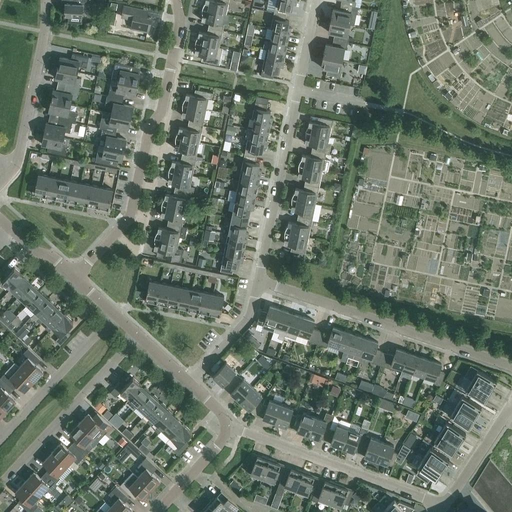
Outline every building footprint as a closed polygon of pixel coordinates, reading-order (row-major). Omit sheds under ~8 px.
[(67,23),(81,24),(82,8),(86,5),(90,5),(90,0),(61,0),(61,3),(64,4),(63,15),(67,15),(67,23)] [(216,0),(214,0),(205,0),(205,3),(203,5),(202,6),(202,8),(202,9),(223,13),(223,14),(226,14),(228,0),(216,0)] [(296,0),(295,0),(296,0),(295,0),(276,0),(274,12),(286,15),(287,9),(291,10),(292,5),(296,5),(296,0)] [(357,8),(355,7),(340,4),(339,10),(333,9),(330,20),(349,24),(354,25),(357,8)] [(148,32),(151,18),(146,17),(147,10),(123,6),(121,17),(132,19),(131,28),(148,32)] [(201,20),(212,22),(211,28),(222,30),(224,24),(221,24),(223,14),(223,13),(202,9),(201,10),(201,12),(201,13),(202,16),(201,20)] [(270,29),(273,29),(289,32),(289,33),(290,33),(291,28),(288,27),(289,21),(284,20),(286,15),(274,12),(270,29)] [(349,24),(330,20),(328,32),(334,33),(333,39),(347,42),(348,38),(347,36),(346,36),(349,24)] [(257,27),(248,24),(247,32),(255,34),(257,27)] [(222,30),(211,28),(210,34),(199,31),(198,36),(196,38),(195,40),(195,42),(219,47),(222,30)] [(273,29),(270,39),(287,43),(289,33),(289,32),(273,29)] [(270,39),(268,49),(285,53),(287,43),(270,39)] [(347,42),(333,39),(332,45),(325,44),(323,56),(342,59),(344,48),(346,47),(347,42)] [(222,48),(219,47),(195,42),(194,44),(194,46),(195,49),(194,53),(205,56),(204,61),(218,64),(222,48)] [(266,49),(264,59),(283,63),(285,53),(268,49),(266,49)] [(236,70),(240,52),(233,50),(229,69),(236,70)] [(57,68),(77,72),(78,66),(86,68),(89,57),(72,53),(71,59),(59,57),(57,68)] [(342,59),(323,56),(320,67),(327,69),(326,75),(340,78),(341,73),(340,71),(339,71),(342,59)] [(283,63),(264,59),(261,75),(273,78),(274,72),(278,73),(279,67),(283,68),(284,63),(283,63)] [(118,80),(137,84),(141,68),(115,62),(111,79),(118,80)] [(65,86),(79,89),(81,79),(75,78),(77,72),(57,68),(55,78),(66,81),(65,86)] [(124,93),(135,95),(137,84),(118,80),(116,86),(110,85),(108,95),(123,98),(124,93)] [(79,89),(65,86),(64,92),(52,90),(50,101),(70,105),(71,99),(77,100),(79,89)] [(206,109),(208,99),(211,99),(212,93),(198,90),(197,96),(186,93),(185,98),(184,100),(182,102),(182,104),(206,109)] [(121,104),(123,98),(108,95),(107,95),(105,106),(112,107),(111,113),(130,117),(133,106),(121,104)] [(72,122),(75,123),(77,112),(69,111),(70,105),(50,101),(48,111),(59,114),(58,119),(72,122)] [(252,119),(254,119),(270,122),(271,123),(272,117),(269,117),(270,111),(266,110),(267,104),(255,102),(252,119)] [(182,104),(182,106),(182,108),(182,111),(181,115),(192,118),(191,123),(202,126),(206,109),(182,104)] [(128,128),(130,117),(111,113),(109,112),(108,119),(101,117),(99,128),(102,129),(102,128),(116,131),(117,126),(128,128)] [(305,132),(329,137),(332,120),(321,117),(320,123),(309,121),(308,126),(307,127),(306,129),(305,132)] [(46,123),(43,133),(63,138),(64,132),(70,133),(72,122),(58,119),(57,125),(46,123)] [(254,119),(252,129),(268,132),(270,122),(254,119)] [(175,137),(199,142),(202,126),(191,123),(190,129),(179,127),(178,131),(177,133),(176,135),(175,137)] [(115,137),(116,131),(102,128),(102,129),(100,139),(105,140),(104,146),(123,150),(126,139),(115,137)] [(266,143),(266,142),(268,132),(252,129),(246,128),(244,138),(247,138),(250,139),(266,143)] [(315,145),(314,151),(326,153),(328,154),(331,143),(328,143),(329,137),(305,132),(305,133),(305,136),(305,138),(304,143),(315,145)] [(62,144),(63,138),(43,133),(41,144),(52,147),(51,152),(65,155),(67,145),(62,144)] [(175,137),(175,139),(175,142),(175,144),(174,149),(185,151),(184,157),(196,159),(199,142),(175,137)] [(267,142),(266,142),(266,143),(250,139),(247,138),(244,155),(256,157),(257,152),(261,153),(263,147),(266,148),(267,142)] [(110,158),(121,161),(123,150),(104,146),(103,152),(97,151),(95,161),(109,164),(110,158)] [(298,165),(322,170),(326,153),(314,151),(313,157),(302,154),(301,159),(300,161),(299,163),(298,165)] [(259,164),(255,163),(256,157),(244,155),(241,171),(259,175),(260,175),(261,170),(258,169),(259,164)] [(196,159),(184,157),(183,162),(172,160),(171,165),(170,166),(169,168),(168,171),(192,176),(196,159)] [(319,187),(322,170),(298,165),(298,167),(298,170),(298,172),(297,176),(308,179),(307,184),(319,187)] [(177,190),(191,193),(193,193),(194,187),(190,186),(192,176),(168,171),(168,173),(168,175),(168,177),(167,182),(178,184),(177,190)] [(259,175),(241,171),(239,181),(257,185),(259,175)] [(45,196),(49,176),(38,174),(34,194),(45,196)] [(59,178),(55,198),(66,200),(70,181),(64,179),(65,176),(61,175),(60,179),(59,178)] [(45,196),(55,198),(59,178),(49,176),(45,196)] [(66,200),(76,202),(80,183),(70,181),(66,200)] [(255,195),(257,185),(239,181),(236,191),(255,195)] [(333,189),(340,191),(341,184),(334,182),(333,189)] [(76,202),(87,205),(91,185),(80,183),(76,202)] [(307,184),(306,190),(295,188),(294,192),(293,194),(292,195),(292,197),(291,198),(315,203),(319,187),(307,184)] [(87,205),(97,207),(102,187),(91,185),(87,205)] [(97,207),(108,209),(112,190),(102,187),(97,207)] [(183,209),(185,209),(187,199),(189,199),(191,193),(177,190),(176,196),(165,194),(164,198),(163,200),(162,202),(161,204),(183,209)] [(253,205),(255,195),(236,191),(234,201),(253,205)] [(301,212),(300,218),(312,220),(315,203),(291,198),(291,200),(291,203),(291,205),(290,210),(301,212)] [(234,201),(231,218),(247,221),(250,210),(253,210),(254,205),(253,205),(234,201)] [(181,219),(183,209),(161,204),(161,206),(161,208),(161,211),(160,215),(171,218),(170,223),(182,226),(183,220),(181,219)] [(246,238),(247,238),(248,233),(245,232),(247,221),(231,218),(228,234),(246,238)] [(285,229),(284,232),(308,237),(312,220),(300,218),(299,224),(288,221),(287,226),(286,227),(285,229)] [(154,238),(178,243),(179,237),(184,238),(187,227),(182,226),(170,223),(169,229),(158,227),(157,232),(156,233),(155,235),(154,238)] [(308,237),(284,232),(284,235),(284,238),(284,239),(283,243),(294,245),(293,251),(305,254),(308,237)] [(246,238),(228,234),(225,244),(244,248),(246,238)] [(178,243),(154,238),(154,239),(154,242),(154,244),(153,249),(164,251),(163,257),(181,261),(183,250),(177,248),(178,243)] [(242,258),(244,248),(225,244),(223,254),(242,258)] [(242,258),(223,254),(220,271),(232,273),(233,267),(237,268),(239,263),(242,263),(243,258),(242,258)] [(199,258),(197,266),(204,268),(206,259),(199,258)] [(0,283),(2,281),(10,289),(23,275),(14,267),(5,277),(0,273),(0,283)] [(23,276),(23,275),(10,289),(11,289),(19,296),(31,283),(22,276),(23,276)] [(156,302),(160,283),(149,280),(145,300),(156,302)] [(39,291),(31,283),(19,296),(27,304),(39,291)] [(166,305),(170,285),(160,283),(156,302),(166,305)] [(177,307),(181,287),(170,285),(166,305),(177,307)] [(188,309),(192,289),(181,287),(177,307),(188,309)] [(198,311),(202,291),(192,289),(188,309),(198,311)] [(47,299),(39,291),(27,304),(35,312),(47,299)] [(202,291),(198,311),(209,313),(213,294),(202,291)] [(224,296),(213,294),(209,313),(220,316),(224,296)] [(44,319),(56,307),(47,299),(35,312),(40,316),(37,320),(40,323),(44,319)] [(275,325),(281,309),(269,305),(267,313),(261,310),(256,323),(268,327),(270,324),(275,325)] [(56,307),(44,319),(48,324),(45,328),(48,331),(52,328),(64,314),(56,307)] [(292,313),(281,309),(275,325),(273,331),(279,333),(277,338),(283,339),(284,335),(292,313)] [(13,320),(4,311),(0,315),(0,319),(7,326),(11,321),(13,320)] [(303,317),(292,313),(284,335),(295,339),(297,333),(303,317)] [(64,314),(52,328),(60,335),(55,341),(60,345),(68,336),(64,332),(73,322),(64,314)] [(307,340),(313,343),(318,330),(312,328),(314,321),(303,317),(297,333),(308,337),(307,340)] [(7,326),(11,330),(15,325),(11,321),(7,326)] [(328,343),(339,347),(344,331),(333,327),(330,334),(324,332),(320,345),(326,347),(328,343)] [(24,336),(26,334),(20,328),(15,333),(21,340),(24,336)] [(318,330),(313,343),(320,345),(324,332),(318,330)] [(248,340),(253,335),(249,331),(245,336),(248,340)] [(344,331),(339,347),(344,349),(342,355),(348,357),(355,335),(344,331)] [(74,346),(80,338),(73,332),(66,341),(74,346)] [(355,335),(348,357),(359,360),(361,355),(366,338),(355,335)] [(28,337),(23,341),(27,345),(31,340),(28,337)] [(377,364),(381,351),(375,349),(378,342),(366,338),(361,355),(372,358),(370,362),(377,364)] [(266,354),(274,356),(276,350),(268,347),(266,354)] [(19,367),(34,381),(43,371),(34,363),(39,358),(28,348),(23,353),(28,357),(19,367)] [(402,369),(407,352),(396,348),(394,356),(388,354),(383,366),(395,370),(396,367),(402,369)] [(381,351),(377,364),(383,366),(388,354),(381,351)] [(407,352),(402,369),(413,372),(419,356),(407,352)] [(257,360),(261,364),(266,359),(261,355),(257,360)] [(419,356),(413,372),(424,376),(430,360),(419,356)] [(430,360),(424,376),(435,380),(434,384),(440,386),(445,373),(439,371),(441,364),(430,360)] [(226,388),(238,376),(239,374),(226,362),(212,377),(218,382),(219,381),(226,388)] [(1,377),(12,388),(16,383),(24,391),(34,381),(19,367),(14,363),(5,372),(1,377)] [(471,380),(490,391),(496,380),(477,369),(471,380)] [(314,383),(317,375),(312,373),(309,381),(314,383)] [(239,401),(252,387),(243,378),(242,379),(238,376),(226,388),(234,395),(233,396),(239,401)] [(0,404),(6,410),(15,400),(7,393),(12,388),(1,377),(0,378),(0,404)] [(120,391),(128,399),(141,385),(132,377),(123,387),(119,383),(110,392),(115,397),(120,391)] [(490,391),(471,380),(465,390),(484,401),(484,402),(490,391)] [(371,392),(374,384),(366,382),(364,390),(371,392)] [(141,385),(128,399),(129,399),(129,398),(133,402),(130,406),(134,410),(137,406),(149,393),(148,393),(149,392),(149,390),(146,387),(144,387),(143,388),(141,386),(141,385),(141,386),(142,385),(141,385)] [(252,387),(239,401),(244,407),(245,406),(255,414),(254,415),(262,403),(258,399),(261,395),(252,387)] [(384,397),(392,399),(394,393),(386,391),(384,397)] [(149,393),(137,406),(146,414),(157,401),(157,400),(157,398),(154,395),(152,395),(152,396),(149,393)] [(456,406),(475,418),(481,407),(462,396),(456,406)] [(267,405),(262,403),(254,415),(255,415),(267,419),(266,420),(274,423),(281,404),(269,400),(267,405)] [(154,421),(166,409),(165,408),(166,407),(166,406),(162,403),(161,403),(160,403),(157,401),(146,414),(151,418),(147,422),(151,425),(154,421)] [(100,402),(95,406),(95,407),(101,413),(106,408),(100,402)] [(281,404),(274,423),(281,425),(281,424),(291,428),(295,416),(290,414),(292,408),(281,404)] [(475,418),(456,406),(449,417),(468,428),(475,418)] [(158,433),(162,429),(174,416),(166,409),(154,421),(158,425),(154,429),(158,433)] [(295,416),(291,428),(301,431),(300,433),(307,435),(314,416),(303,412),(302,416),(296,414),(296,416),(295,416)] [(314,416),(307,435),(315,438),(315,437),(325,440),(329,428),(334,415),(326,412),(323,420),(314,416)] [(88,413),(79,423),(94,436),(93,437),(98,441),(112,426),(99,414),(95,419),(88,413)] [(108,420),(113,425),(117,421),(112,416),(108,420)] [(174,416),(162,429),(170,437),(183,424),(182,423),(183,424),(182,424),(174,416)] [(361,427),(367,429),(370,422),(364,419),(361,427)] [(329,428),(325,440),(334,444),(334,445),(341,448),(348,429),(350,423),(341,420),(338,421),(337,425),(335,430),(329,428)] [(440,432),(459,444),(465,433),(446,422),(440,432)] [(73,445),(84,455),(92,447),(88,443),(93,437),(94,436),(79,423),(70,432),(78,440),(73,445)] [(183,424),(170,437),(166,442),(174,449),(173,450),(178,455),(187,446),(182,441),(191,432),(183,424)] [(129,431),(126,428),(121,432),(125,436),(129,431)] [(348,429),(341,448),(348,450),(349,449),(359,453),(365,435),(367,430),(362,428),(360,433),(348,429)] [(129,431),(125,436),(129,439),(133,435),(129,431)] [(459,444),(440,432),(433,442),(452,454),(459,444)] [(382,441),(365,435),(359,453),(368,456),(368,458),(375,460),(382,441)] [(127,442),(122,437),(118,442),(123,446),(127,442)] [(382,441),(375,460),(382,463),(383,462),(393,465),(397,453),(392,451),(394,446),(382,441)] [(51,452),(66,466),(72,459),(77,464),(84,455),(73,445),(69,450),(61,442),(51,452)] [(136,458),(140,453),(129,442),(115,456),(121,462),(130,452),(136,458)] [(142,451),(146,447),(142,443),(138,448),(142,451)] [(146,455),(150,450),(146,447),(142,451),(146,455)] [(423,458),(442,470),(449,459),(448,459),(430,447),(423,458)] [(46,474),(55,483),(60,478),(57,475),(66,466),(51,452),(42,462),(51,470),(46,474)] [(262,477),(269,458),(262,456),(261,457),(252,453),(252,452),(251,454),(240,465),(246,467),(245,471),(262,477)] [(137,477),(151,489),(159,480),(152,473),(157,468),(146,457),(137,466),(143,471),(137,477)] [(280,480),(285,466),(276,462),(276,461),(269,458),(262,477),(274,481),(275,478),(280,480)] [(442,470),(423,458),(417,468),(435,480),(442,470)] [(100,460),(96,464),(100,469),(104,465),(100,460)] [(296,490),(303,471),(296,468),(295,469),(285,466),(280,480),(275,493),(281,495),(285,486),(296,490)] [(57,484),(55,483),(46,474),(42,479),(33,471),(24,481),(39,495),(45,489),(49,493),(57,484)] [(303,471),(296,490),(307,494),(309,490),(314,492),(319,478),(309,475),(310,473),(303,471)] [(151,489),(137,477),(129,486),(124,481),(120,485),(129,494),(133,490),(142,498),(151,489)] [(330,502),(336,483),(329,481),(329,482),(319,478),(314,492),(311,500),(317,502),(319,498),(330,502)] [(229,485),(233,489),(237,484),(233,480),(229,485)] [(33,501),(39,495),(24,481),(15,491),(24,499),(19,504),(28,511),(31,511),(38,505),(33,501)] [(336,483),(330,502),(347,508),(354,490),(353,489),(353,491),(343,487),(344,486),(336,483)] [(115,501),(110,506),(116,511),(129,511),(132,509),(123,501),(127,496),(116,486),(108,494),(115,501)] [(234,511),(238,506),(220,490),(221,491),(214,499),(213,498),(208,503),(216,511),(234,511)] [(362,497),(356,491),(352,496),(358,502),(362,497)] [(56,507),(61,511),(62,511),(73,501),(67,495),(56,507)] [(78,496),(74,499),(82,507),(85,503),(78,496)] [(354,498),(349,503),(353,507),(358,502),(356,501),(354,498)] [(386,508),(389,511),(407,511),(413,507),(397,501),(396,502),(394,500),(386,508)] [(203,510),(201,511),(216,511),(208,503),(202,509),(203,510)]
